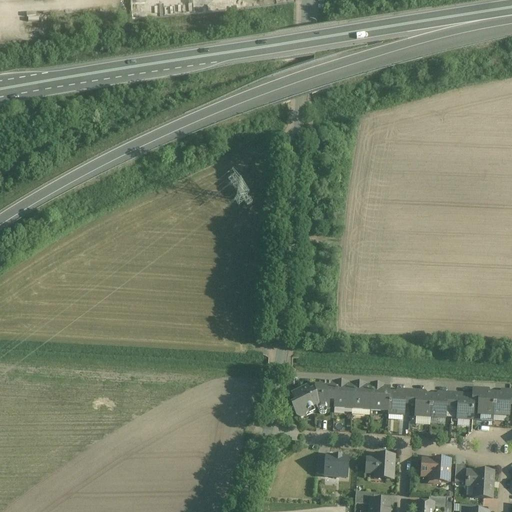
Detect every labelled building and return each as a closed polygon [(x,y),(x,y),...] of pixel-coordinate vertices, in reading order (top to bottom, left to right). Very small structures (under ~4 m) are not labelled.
[(347,386),(335,385),(334,403),(334,410),(352,411),(353,388),(347,388),(347,386)] [(365,387),(353,386),(353,388),(352,411),(370,412),(371,390),(365,389),(365,387)] [(319,390),(315,389),(315,392),(309,395),(306,390),(292,397),(296,406),(292,408),(297,418),(300,420),(304,418),(305,414),(305,413),(315,408),(317,408),(317,411),(328,411),(328,403),(334,403),(335,387),(320,387),(319,390)] [(383,388),(371,388),(371,390),(370,412),(388,413),(389,391),(383,390),(383,388)] [(488,391),(480,390),(479,404),(478,414),(493,415),(495,395),(489,395),(488,391)] [(395,395),(389,395),(390,391),(389,391),(388,413),(388,415),(403,416),(404,406),(405,392),(397,391),(395,395)] [(501,395),(495,395),(493,415),(508,416),(509,406),(510,392),(502,391),(501,395)] [(424,393),(417,392),(416,406),(415,416),(430,417),(431,397),(425,397),(424,393)] [(439,394),(437,398),(431,397),(430,417),(445,418),(446,408),(447,394),(439,394)] [(467,395),(459,395),(458,409),(457,419),(473,420),(474,404),(473,404),(473,400),(467,399),(467,395)] [(394,458),(376,457),(375,461),(367,460),(366,474),(375,475),(374,477),(383,478),(385,480),(393,480),(394,458)] [(348,460),(326,458),(325,478),(346,479),(348,460)] [(450,461),(432,460),(431,461),(422,461),(421,476),(431,476),(430,480),(437,480),(439,483),(449,484),(450,461)] [(464,467),(456,466),(455,483),(456,484),(456,483),(466,484),(467,473),(464,472),(464,467)] [(493,474),(467,472),(467,473),(466,484),(474,485),(474,499),(492,500),(493,474)] [(374,495),(356,494),(355,506),(369,506),(370,502),(373,502),(374,495)] [(447,499),(429,498),(428,505),(433,505),(433,509),(446,510),(447,499)] [(373,502),(370,502),(369,506),(369,511),(390,511),(391,511),(391,503),(373,502)]
